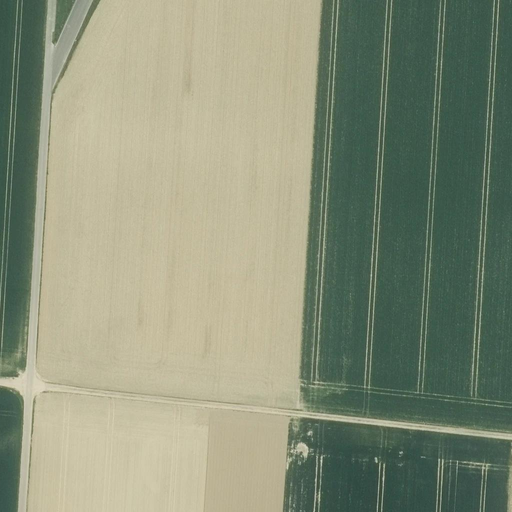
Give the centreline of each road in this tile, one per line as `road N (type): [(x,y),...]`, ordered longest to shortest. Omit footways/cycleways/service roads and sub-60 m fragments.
road 1 (track): [(511,442),(0,385)]
road 2 (track): [(48,79),(21,511)]
